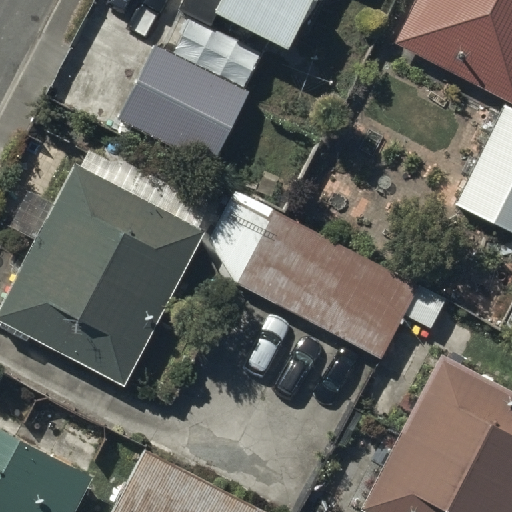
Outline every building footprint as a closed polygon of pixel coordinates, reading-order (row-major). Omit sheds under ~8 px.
[(185,0),(180,10),(216,29),(222,17),(285,50),(309,0),(185,0)] [(511,0),(428,0),(406,41),(511,98),(511,0)] [(247,98),(154,51),(120,117),(213,164),(247,98)] [(511,120),(505,117),(460,208),(511,232),(511,120)] [(80,172),(41,246),(162,309),(201,236),(80,172)] [(267,219),(232,286),(378,362),(413,296),(267,219)] [(2,319),(124,382),(162,309),(41,246),(2,319)] [(511,399),(443,364),(406,436),(511,489),(511,399)] [(0,435),(0,511),(80,511),(95,484),(0,435)] [(511,511),(511,489),(406,436),(367,511),(368,511),(511,511)] [(242,511),(145,461),(118,511),(242,511)]
